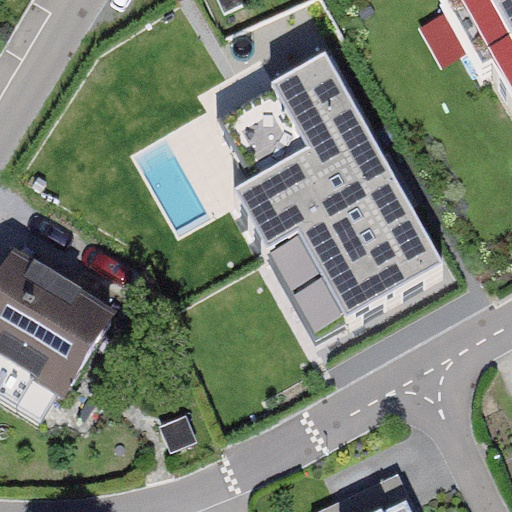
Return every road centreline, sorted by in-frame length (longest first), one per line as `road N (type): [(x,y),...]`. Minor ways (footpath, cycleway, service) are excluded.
road 1 (residential): [(417,379),(222,489),(144,511)]
road 2 (residential): [(417,379),(486,511)]
road 3 (residential): [(70,0),(0,118)]
